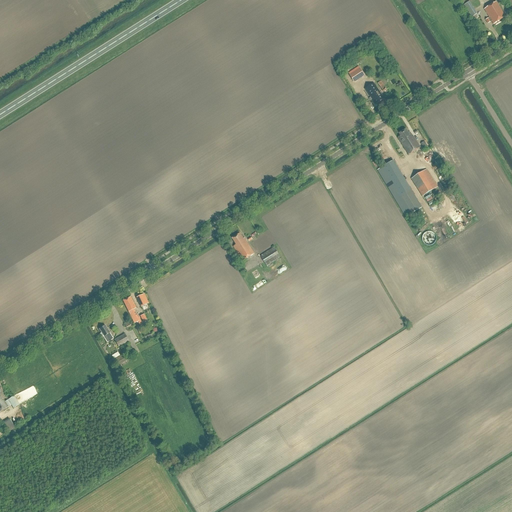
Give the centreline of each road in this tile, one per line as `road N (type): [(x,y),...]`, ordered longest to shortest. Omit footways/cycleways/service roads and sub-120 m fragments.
road 1 (tertiary): [(0,368),(466,72)]
road 2 (trunk): [(0,115),(181,0)]
